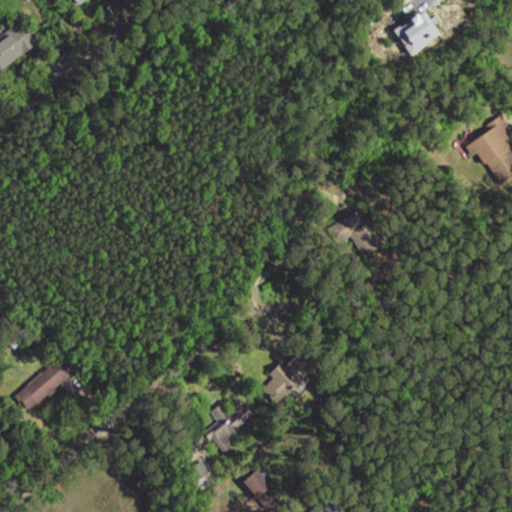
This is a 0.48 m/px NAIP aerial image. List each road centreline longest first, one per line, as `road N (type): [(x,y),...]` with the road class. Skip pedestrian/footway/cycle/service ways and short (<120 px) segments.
road 1 (residential): [(511,244),(394,306),(247,311),(0,508)]
road 2 (residential): [(133,14),(0,119)]
